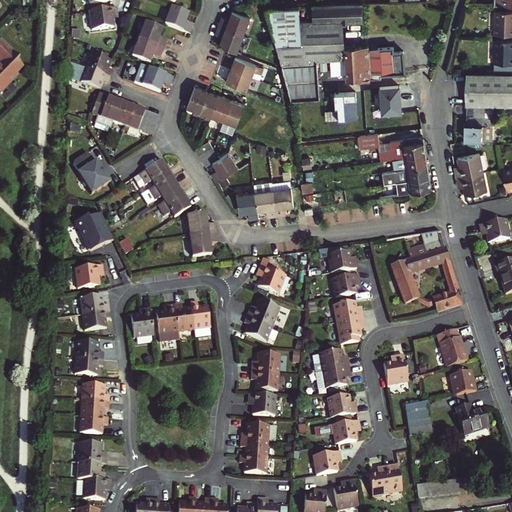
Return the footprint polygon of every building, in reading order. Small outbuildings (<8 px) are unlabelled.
[(362,19),(361,3),(346,4),(347,20),(362,19)] [(78,5),(80,25),(102,24),(101,13),(101,10),(106,9),(106,4),(78,5)] [(186,19),(190,11),(172,4),(165,21),(173,25),(190,32),(194,23),(186,19)] [(342,20),(347,20),(346,4),(318,5),(311,5),(312,22),(342,20)] [(311,5),(297,6),(299,30),(328,29),(329,46),(343,45),(342,20),(312,22),(311,5)] [(329,46),(328,29),(299,30),(297,6),(267,7),(289,98),(318,96),(315,59),(345,57),(346,79),(370,77),(367,47),(367,44),(343,45),(329,46)] [(250,15),(232,7),(229,15),(222,13),(218,22),(243,32),(250,15)] [(511,9),(495,9),(494,33),(511,33),(511,9)] [(160,34),(163,26),(145,18),(138,36),(164,46),(168,37),(160,34)] [(218,22),(215,30),(222,33),(218,42),(225,45),(236,50),(243,32),(218,22)] [(164,46),(138,36),(132,53),(150,60),(153,52),(160,55),(164,46)] [(511,62),(511,38),(494,38),(493,62),(511,62)] [(2,39),(0,41),(0,58),(4,62),(0,65),(0,91),(3,94),(21,75),(19,74),(26,66),(20,60),(22,58),(2,39)] [(370,77),(380,76),(380,73),(403,71),(402,50),(393,50),(392,46),(367,47),(370,77)] [(113,66),(109,64),(112,57),(91,48),(85,62),(111,72),(113,66)] [(256,63),(235,54),(230,67),(251,75),(255,77),(257,77),(260,70),(258,69),(254,67),(256,63)] [(85,62),(74,58),(68,73),(100,85),(103,77),(108,78),(111,72),(85,62)] [(155,67),(148,64),(141,82),(159,89),(163,80),(170,83),(174,74),(155,67)] [(251,75),(230,67),(226,79),(246,87),(249,80),(251,75)] [(483,103),(492,103),(498,103),(503,103),(511,102),(511,71),(468,72),(467,102),(483,103)] [(199,108),(207,87),(195,82),(187,103),(199,108)] [(379,86),(381,113),(400,112),(398,93),(399,93),(398,85),(379,86)] [(219,92),(209,88),(207,87),(199,108),(206,110),(211,112),(219,92)] [(109,124),(112,118),(119,97),(108,93),(98,89),(90,109),(98,112),(96,119),(109,124)] [(337,109),(337,119),(356,117),(356,105),(354,105),(353,99),(355,98),(355,91),(333,92),(334,106),(337,109)] [(231,97),(220,93),(219,92),(211,112),(218,115),(223,117),(231,97)] [(124,123),(132,102),(119,97),(112,118),(119,120),(124,123)] [(235,122),(243,102),(231,97),(223,117),(230,120),(235,122)] [(141,114),(144,107),(132,102),(124,123),(122,126),(122,128),(134,132),(137,126),(139,119),(141,114)] [(483,103),(467,102),(467,114),(483,115),(483,103)] [(492,103),(483,103),(483,115),(467,114),(467,139),(492,138),(492,103)] [(159,112),(144,107),(141,114),(156,119),(159,112)] [(156,119),(141,114),(139,119),(154,125),(156,119)] [(154,125),(139,119),(137,126),(151,131),(154,125)] [(378,145),(379,145),(378,142),(378,137),(378,132),(358,134),(359,147),(378,145)] [(389,140),(390,149),(379,150),(380,159),(392,157),(425,152),(422,135),(409,137),(389,140)] [(198,152),(211,144),(207,138),(199,143),(195,146),(198,152)] [(389,140),(378,142),(379,145),(378,145),(379,150),(390,149),(389,140)] [(214,149),(212,146),(211,144),(198,152),(201,157),(214,149)] [(212,159),(218,155),(214,149),(201,157),(205,163),(212,159)] [(209,170),(214,178),(221,174),(237,164),(228,150),(218,155),(212,159),(216,166),(209,170)] [(459,167),(453,168),(454,175),(482,169),(477,150),(456,155),(458,162),(459,167)] [(85,186),(89,192),(108,180),(102,171),(101,172),(99,169),(100,168),(94,158),(91,161),(85,151),(72,159),(71,162),(76,170),(75,170),(79,177),(83,175),(88,184),(85,186)] [(392,157),(394,169),(426,164),(425,152),(392,157)] [(132,175),(141,190),(146,187),(169,174),(159,158),(132,175)] [(383,182),(394,180),(428,175),(426,164),(394,169),(381,171),(383,182)] [(462,181),(463,185),(464,192),(486,188),(482,169),(454,175),(456,183),(462,181)] [(169,174),(146,187),(152,197),(159,194),(162,199),(178,189),(169,174)] [(221,174),(214,178),(218,185),(225,180),(221,174)] [(428,175),(394,180),(396,193),(429,188),(430,188),(428,175)] [(292,203),(289,180),(271,183),(275,214),(284,213),(283,205),(292,203)] [(275,214),(271,183),(253,185),(256,208),(264,207),(265,215),(275,214)] [(256,208),(253,185),(234,188),(237,210),(246,209),(247,217),(257,216),(256,208)] [(172,215),(189,205),(178,189),(162,199),(156,203),(162,213),(169,210),(172,215)] [(88,250),(111,239),(99,212),(86,218),(85,216),(73,221),(85,249),(88,250)] [(201,212),(193,213),(182,215),(184,235),(211,232),(210,223),(202,224),(201,212)] [(487,239),(508,234),(504,215),(477,221),(479,227),(484,226),(485,231),(487,239)] [(204,242),(212,241),(211,232),(184,235),(186,255),(205,253),(204,242)] [(418,235),(421,245),(424,253),(440,249),(435,232),(418,235)] [(139,233),(131,238),(135,244),(143,239),(139,233)] [(421,245),(405,249),(407,258),(389,263),(403,302),(410,300),(417,298),(408,272),(440,263),(448,260),(444,248),(440,249),(424,253),(421,245)] [(326,254),(330,272),(356,267),(354,259),(352,260),(351,256),(349,257),(348,250),(326,254)] [(511,255),(489,262),(492,271),(494,271),(501,292),(511,288),(511,255)] [(450,269),(448,260),(440,263),(443,271),(450,269)] [(259,277),(258,281),(256,287),(277,294),(284,276),(273,272),(275,267),(260,261),(258,266),(254,276),(259,277)] [(95,272),(101,271),(100,265),(72,269),(75,288),(97,285),(96,277),(95,272)] [(428,304),(433,303),(435,310),(461,301),(450,269),(443,271),(450,291),(430,297),(431,299),(427,300),(428,304)] [(331,278),(334,296),(356,292),(354,285),(357,285),(356,281),(358,281),(357,273),(331,278)] [(102,305),(97,305),(95,296),(73,299),(75,315),(103,311),(102,305)] [(353,298),(331,302),(335,321),(361,317),(359,309),(357,309),(356,306),(354,306),(353,298)] [(196,302),(188,303),(189,308),(192,329),(209,327),(206,305),(197,307),(196,302)] [(253,315),(247,313),(246,316),(272,326),(278,310),(258,302),(255,310),(253,315)] [(182,309),(181,303),(173,305),(177,332),(192,329),(189,308),(182,309)] [(168,310),(164,311),(155,312),(158,334),(177,332),(173,305),(167,305),(168,310)] [(139,314),(135,315),(129,315),(132,338),(152,335),(148,308),(138,309),(139,314)] [(103,311),(75,315),(78,331),(100,328),(99,319),(104,318),(103,311)] [(243,325),(248,327),(245,335),(266,343),(272,326),(246,316),(243,325)] [(361,317),(335,321),(339,344),(358,340),(357,337),(360,337),(358,329),(361,328),(360,325),(362,324),(361,317)] [(435,333),(438,342),(445,365),(466,359),(459,335),(456,336),(454,327),(435,333)] [(97,343),(75,342),(74,358),(101,359),(102,353),(96,353),(97,343)] [(340,347),(319,351),(322,370),(348,365),(347,358),(344,358),(344,355),(342,355),(340,347)] [(383,361),(387,382),(408,379),(403,353),(395,354),(395,356),(390,357),(391,359),(383,361)] [(262,365),(256,365),(256,372),(284,373),(285,355),(262,354),(262,361),(262,365)] [(101,359),(74,358),(73,374),(95,375),(96,366),(101,366),(101,359)] [(350,373),(348,365),(322,370),(315,372),(319,391),(326,389),(347,385),(346,377),(348,377),(347,374),(350,373)] [(470,380),(468,371),(448,374),(452,395),(472,391),(475,391),(473,383),(471,384),(470,380)] [(255,379),(261,380),(260,389),(283,390),(284,373),(256,372),(255,379)] [(104,385),(82,384),(81,401),(108,402),(109,395),(103,395),(104,385)] [(251,403),(251,407),(251,413),(272,414),(274,394),(246,393),(246,403),(251,403)] [(349,393),(327,397),(331,417),(336,416),(345,414),(350,413),(357,412),(355,404),(353,404),(353,401),(350,402),(349,393)] [(426,399),(421,400),(405,404),(405,405),(406,420),(408,427),(409,434),(431,431),(426,399)] [(108,402),(81,401),(80,416),(102,417),(103,408),(108,409),(108,402)] [(455,410),(458,417),(456,418),(462,436),(487,428),(481,410),(471,413),(468,405),(455,410)] [(336,416),(337,423),(346,421),(352,420),(350,413),(345,414),(336,416)] [(107,424),(107,418),(102,417),(80,416),(79,433),(101,434),(102,424),(107,424)] [(336,443),(357,439),(356,431),(358,431),(357,427),(359,427),(358,419),(352,420),(346,421),(337,423),(332,424),(336,443)] [(246,432),(240,432),(240,439),(267,440),(268,425),(246,423),(246,432)] [(240,446),(245,446),(244,455),(267,456),(267,440),(240,439),(240,446)] [(99,456),(100,451),(100,444),(78,443),(77,462),(99,463),(104,464),(105,456),(99,456)] [(317,474),(339,470),(337,462),(339,461),(339,458),(341,458),(339,450),(314,455),(317,474)] [(239,462),(244,462),(243,472),(266,473),(267,456),(244,455),(239,455),(239,462)] [(77,462),(75,479),(82,479),(103,480),(104,473),(98,472),(99,463),(77,462)] [(378,472),(368,474),(373,497),(383,495),(383,493),(403,489),(397,463),(382,466),(383,471),(378,472)] [(478,488),(475,475),(468,476),(470,489),(478,488)] [(470,489),(468,476),(462,477),(464,490),(470,489)] [(457,491),(455,477),(449,478),(451,491),(457,491)] [(464,490),(462,477),(455,477),(457,491),(464,490)] [(451,491),(449,478),(443,479),(445,492),(451,491)] [(110,481),(103,480),(82,479),(81,498),(104,499),(104,493),(105,488),(110,488),(110,481)] [(354,479),(346,480),(346,482),(342,483),(342,485),(334,487),(338,508),(359,505),(354,479)] [(445,492),(443,479),(437,480),(439,493),(445,492)] [(439,493),(437,480),(430,481),(432,494),(439,493)] [(432,494),(430,481),(424,482),(426,495),(432,494)] [(426,495),(424,482),(417,483),(419,496),(426,495)] [(325,511),(327,490),(319,489),(319,491),(314,491),(314,493),(306,493),(304,511),(325,511)] [(266,497),(258,497),(257,503),(257,511),(277,511),(278,504),(270,503),(265,503),(266,497)] [(144,499),(144,505),(135,504),(134,511),(150,511),(151,500),(144,499)] [(159,506),(159,500),(151,500),(150,511),(167,511),(168,506),(159,506)] [(251,508),(246,508),(238,508),(237,511),(257,511),(257,503),(251,502),(251,508)] [(189,503),(188,508),(179,508),(178,511),(194,511),(194,508),(195,503),(189,503)] [(204,503),(204,509),(194,508),(194,511),(210,511),(211,504),(204,503)]
